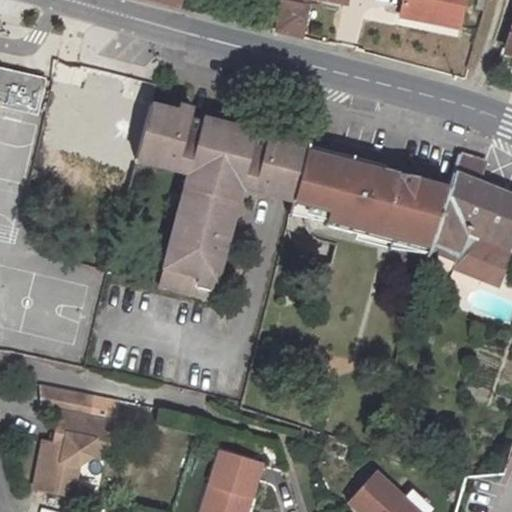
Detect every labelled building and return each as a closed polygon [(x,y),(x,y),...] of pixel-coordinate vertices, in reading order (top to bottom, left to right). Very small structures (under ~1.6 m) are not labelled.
[(280,0),(275,30),(301,36),(310,0),(280,0)] [(463,0),(403,0),(401,15),(458,27),(463,0)] [(0,107),(35,114),(42,86),(26,82),(27,76),(0,69),(0,107)] [(42,86),(44,79),(27,76),(26,82),(42,86)] [(135,159),(149,104),(51,81),(31,168),(125,194),(135,159)] [(189,115),(149,104),(135,159),(181,171),(182,171),(195,175),(191,189),(183,187),(178,208),(184,210),(178,231),(172,230),(158,285),(191,294),(196,276),(211,280),(215,280),(235,200),(227,197),(231,184),(243,187),(291,200),(305,147),(264,135),(262,140),(252,138),(254,132),(226,125),(200,118),(198,123),(187,122),(189,115)] [(302,219),(320,150),(305,147),(291,200),(287,215),(302,219)] [(374,165),(320,150),(302,219),(323,224),(322,228),(371,241),(372,236),(392,241),(430,246),(449,186),(418,182),(418,178),(399,175),(380,171),(381,166),(374,165)] [(511,198),(494,191),(471,182),(478,178),(482,163),(459,155),(449,186),(430,246),(429,249),(454,259),(450,267),(495,285),(507,253),(458,234),(461,225),(510,245),(511,245),(511,198)] [(195,175),(182,171),(181,175),(185,180),(183,187),(191,189),(195,175)] [(242,192),(243,187),(231,184),(227,197),(235,200),(236,196),(242,192)] [(184,210),(178,208),(172,230),(178,231),(184,210)] [(196,276),(191,294),(207,298),(211,280),(196,276)] [(316,346),(307,344),(306,352),(314,353),(316,346)] [(90,396),(39,386),(40,410),(58,414),(52,444),(42,442),(33,489),(70,497),(76,466),(90,457),(103,460),(111,423),(86,418),(90,396)] [(237,511),(242,496),(248,497),(257,466),(218,453),(200,511),(237,511)] [(348,502),(359,511),(415,511),(401,498),(399,497),(374,473),(348,502)] [(243,511),(248,497),(242,496),(237,511),(243,511)]
